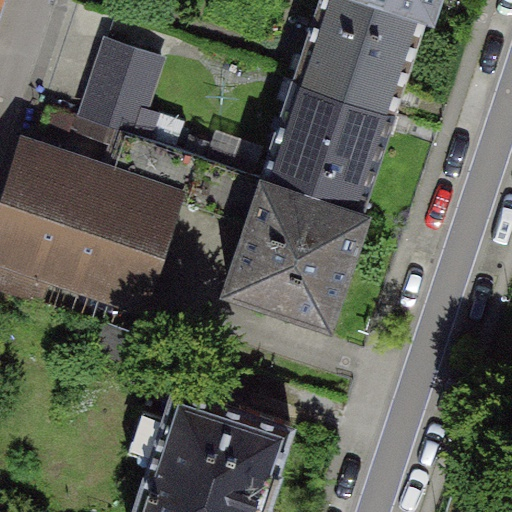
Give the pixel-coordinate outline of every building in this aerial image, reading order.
[(395,106),(428,6),(408,0),(324,0),(300,75),(395,106)] [(438,0),(408,0),(428,6),(435,9),(438,0)] [(163,58),(111,40),(85,117),(126,131),(137,135),(163,58)] [(360,209),(395,106),(300,75),(267,178),(360,209)] [(137,135),(126,131),(113,171),(181,193),(179,198),(252,223),(267,178),(137,135)] [(24,141),(0,210),(0,257),(143,305),(179,198),(181,193),(113,171),(24,141)] [(267,178),(252,223),(230,285),(330,320),(367,212),(360,209),(267,178)] [(144,334),(107,323),(99,349),(135,361),(144,334)] [(277,468),(291,427),(161,384),(149,419),(153,420),(142,455),(155,459),(137,511),(265,511),(280,469),(277,468)]
